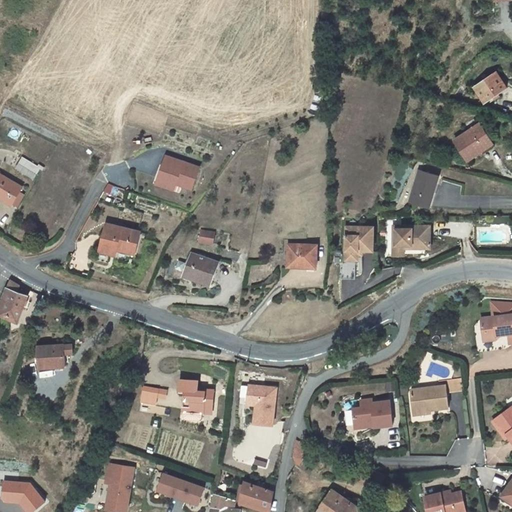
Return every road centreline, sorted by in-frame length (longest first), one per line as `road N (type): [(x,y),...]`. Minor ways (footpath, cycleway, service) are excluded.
road 1 (tertiary): [(0,257),(58,286),(273,353),(311,350),(402,299)]
road 2 (unclassified): [(402,299),(405,332),(385,358),(304,386),(293,426)]
road 3 (residential): [(473,457),(392,469),(293,426)]
